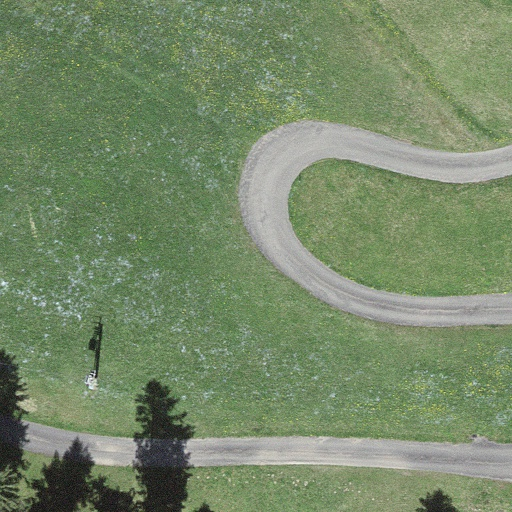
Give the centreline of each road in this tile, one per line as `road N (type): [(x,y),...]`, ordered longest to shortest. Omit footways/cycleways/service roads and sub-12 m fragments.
road 1 (track): [(511,162),(427,166),(327,147),(292,158),(272,184),(268,223),(288,262),(332,288),(453,312),(511,308)]
road 2 (track): [(511,453),(148,451),(50,444),(0,429)]
